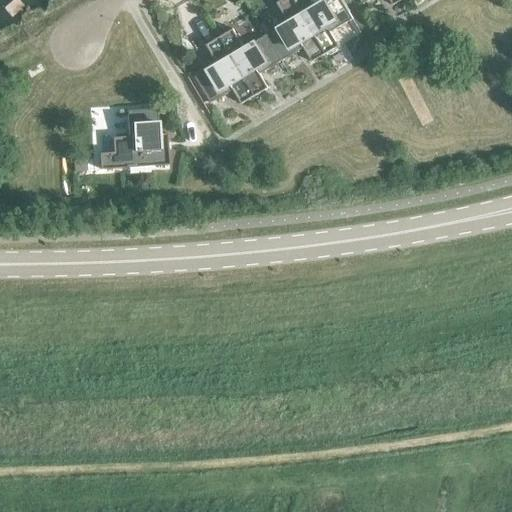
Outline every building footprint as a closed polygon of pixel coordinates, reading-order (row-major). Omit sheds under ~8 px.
[(325,55),(292,0),(282,0),(276,4),(288,23),(266,36),(281,62),(303,49),(312,63),(325,55)] [(310,0),(292,0),(325,55),(338,47),(330,33),(352,19),(340,0),(325,0),(314,7),(310,0)] [(220,9),(207,17),(255,97),(268,89),(260,75),(281,62),(266,36),(244,49),(220,9)] [(255,97),(207,17),(194,25),(217,65),(195,78),(211,104),(233,91),(241,105),(255,97)] [(100,170),(169,165),(167,134),(159,135),(157,109),(127,111),(128,137),(112,138),(113,153),(99,154),(100,170)] [(85,159),(73,160),(73,172),(86,171),(85,159)]
